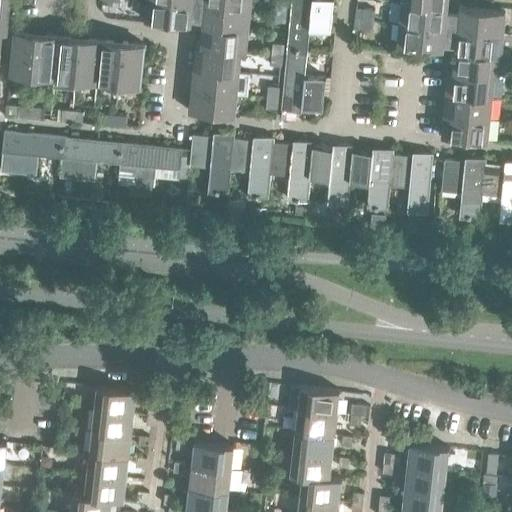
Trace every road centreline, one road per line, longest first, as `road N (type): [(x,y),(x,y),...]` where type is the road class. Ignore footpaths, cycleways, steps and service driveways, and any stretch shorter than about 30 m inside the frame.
road 1 (tertiary): [(511,341),(404,321),(299,276),(0,251)]
road 2 (tertiary): [(0,297),(511,342)]
road 3 (residential): [(174,356),(319,363),(362,369),(385,383)]
road 4 (residential): [(0,359),(174,356)]
road 5 (residential): [(340,132),(511,150)]
road 6 (residential): [(340,132),(179,116)]
road 7 (residential): [(156,511),(174,356)]
road 8 (residential): [(352,0),(340,132)]
road 9 (residential): [(370,511),(385,383)]
road 10 (residential): [(385,383),(511,409)]
road 11 (residential): [(185,35),(88,24),(91,0)]
